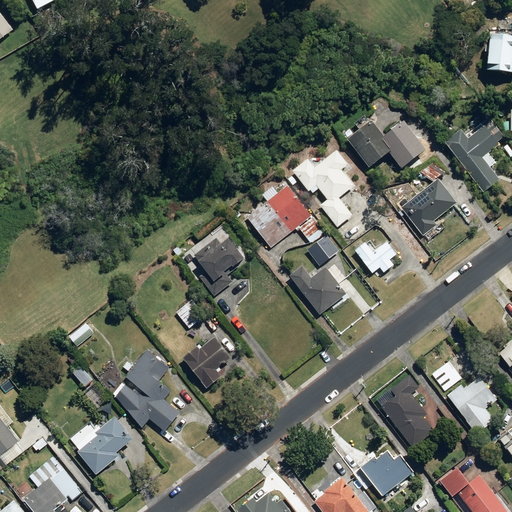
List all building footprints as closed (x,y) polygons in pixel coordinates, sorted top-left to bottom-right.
[(30,0),(38,13),(56,3),(54,0),(30,0)] [(0,17),(0,41),(12,33),(0,17)] [(486,71),(511,74),(511,36),(490,34),(486,71)] [(390,158),(403,174),(427,155),(404,127),(385,142),(372,126),(348,145),(370,173),(390,158)] [(444,144),(484,193),(499,181),(482,159),(498,146),(483,129),(467,141),(460,131),(444,144)] [(321,209),(337,229),(352,217),(338,201),(353,189),(342,175),(349,169),(337,155),(315,173),(308,164),(293,176),(309,194),(316,188),(328,203),(321,209)] [(402,212),(423,240),(437,229),(434,226),(457,207),(438,184),(402,212)] [(270,250),(311,219),(288,189),(247,219),(270,250)] [(232,216),(237,222),(242,217),(237,211),(232,216)] [(311,222),(300,231),(311,246),(323,237),(311,222)] [(308,254),(320,269),(339,255),(327,238),(308,254)] [(200,280),(215,299),(232,285),(225,277),(243,263),(228,244),(222,249),(216,241),(195,258),(207,274),(200,280)] [(355,254),(373,277),(380,272),(384,276),(394,268),(391,264),(397,259),(387,246),(373,257),(366,246),(355,254)] [(178,259),(183,255),(178,248),(173,252),(178,259)] [(187,252),(179,259),(184,266),(193,259),(187,252)] [(343,268),(348,275),(355,269),(349,262),(343,268)] [(291,280),(320,319),(347,299),(326,272),(312,283),(303,271),(291,280)] [(177,315),(190,331),(205,319),(193,303),(177,315)] [(71,336),(79,345),(95,332),(88,323),(71,336)] [(183,362),(207,392),(222,380),(217,374),(231,362),(215,342),(199,354),(197,351),(183,362)] [(511,342),(496,355),(508,370),(511,366),(511,342)] [(151,416),(168,428),(182,409),(166,397),(174,387),(162,377),(172,364),(149,347),(129,374),(147,388),(142,394),(128,383),(119,394),(144,425),(151,416)] [(71,367),(79,361),(70,350),(63,356),(71,367)] [(126,365),(131,369),(135,364),(130,360),(126,365)] [(75,370),(87,386),(96,379),(83,363),(75,370)] [(431,375),(445,392),(459,381),(446,364),(431,375)] [(381,408),(412,449),(434,432),(422,417),(426,414),(411,395),(418,389),(409,376),(390,390),(395,397),(381,408)] [(447,397),(476,435),(491,424),(488,421),(491,418),(485,410),(496,401),(479,379),(464,390),(461,386),(447,397)] [(206,391),(200,396),(213,412),(219,407),(206,391)] [(0,452),(0,453),(22,438),(0,406),(0,452)] [(81,449),(98,471),(123,452),(120,448),(137,434),(120,412),(100,428),(102,431),(81,449)] [(511,428),(496,440),(511,460),(511,459),(511,428)] [(359,470),(381,498),(412,474),(398,458),(392,462),(385,453),(375,462),(373,459),(359,470)] [(85,491),(65,467),(28,496),(40,511),(62,511),(63,511),(59,507),(72,496),(75,499),(85,491)] [(457,494),(470,511),(505,511),(478,476),(467,485),(456,470),(439,483),(451,498),(457,494)] [(366,511),(341,479),(324,492),(325,494),(314,503),(321,511),(366,511)] [(254,499),(237,511),(290,511),(281,500),(277,503),(269,493),(257,503),(254,499)] [(0,510),(0,511),(31,511),(18,496),(0,510)]
